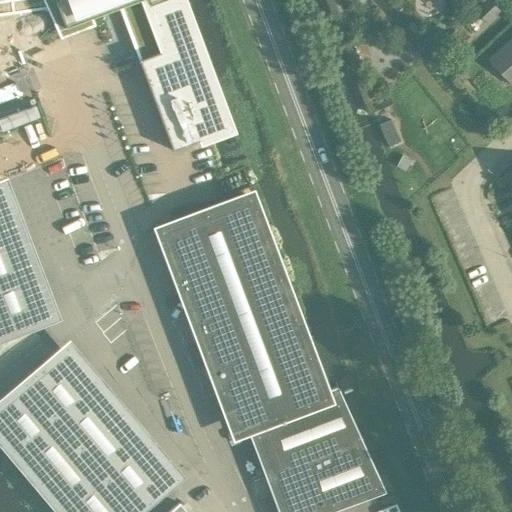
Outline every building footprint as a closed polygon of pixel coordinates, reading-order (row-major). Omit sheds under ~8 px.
[(0,15),(56,7),(65,29),(68,28),(92,19),(119,9),(122,8),(141,59),(138,60),(139,61),(138,61),(172,151),(208,138),(211,137),(229,130),(192,32),(187,33),(174,0),(7,0),(0,1),(0,15)] [(491,0),(488,0),(477,12),(489,24),(502,10),(491,0)] [(511,44),(492,62),(511,82),(511,44)] [(391,119),(380,124),(390,146),(401,141),(391,119)] [(403,156),(397,166),(406,171),(412,160),(403,156)] [(165,226),(158,229),(220,392),(236,386),(250,424),(246,426),(279,511),(331,511),(386,491),(350,411),(338,384),(333,387),(328,389),(306,334),(301,336),(248,195),(165,226)] [(0,218),(0,338),(40,323),(0,218)] [(0,401),(0,441),(59,511),(137,511),(166,487),(55,356),(0,401)] [(186,511),(179,502),(167,511),(186,511)]
